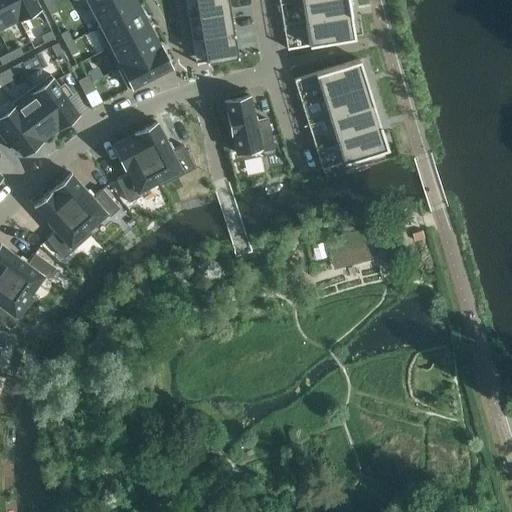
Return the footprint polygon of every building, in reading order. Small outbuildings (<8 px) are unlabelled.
[(0,0),(0,26),(18,17),(8,0),(0,0)] [(35,0),(8,0),(18,17),(39,6),(35,0)] [(51,0),(44,3),(50,14),(57,11),(51,0)] [(100,0),(91,5),(101,25),(96,27),(97,28),(138,6),(135,0),(100,0)] [(227,0),(195,0),(198,16),(229,10),(227,0)] [(300,0),(304,21),(350,13),(349,7),(351,7),(349,0),(300,0)] [(138,6),(97,28),(107,48),(149,26),(148,24),(145,20),(138,6)] [(229,10),(198,16),(202,38),(233,33),(229,10)] [(350,13),(304,21),(308,45),(354,37),(350,13)] [(149,26),(107,48),(118,68),(160,46),(159,45),(159,46),(152,33),(150,29),(149,26)] [(51,30),(41,35),(44,42),(55,37),(51,30)] [(67,30),(60,33),(65,44),(72,40),(67,30)] [(233,33),(202,38),(205,62),(211,61),(237,56),(233,33)] [(72,40),(65,44),(71,55),(78,51),(72,40)] [(58,42),(51,46),(56,56),(63,53),(58,42)] [(19,46),(9,52),(13,59),(23,53),(19,46)] [(160,46),(118,68),(129,89),(133,87),(171,67),(160,46)] [(9,52),(0,56),(0,61),(2,64),(13,59),(9,52)] [(37,54),(18,63),(24,76),(43,66),(37,54)] [(358,59),(314,72),(322,95),(366,81),(358,59)] [(18,63),(7,69),(11,76),(21,70),(18,63)] [(50,74),(31,88),(59,126),(78,112),(67,97),(72,94),(64,83),(59,86),(50,74)] [(88,75),(77,80),(81,87),(92,82),(88,75)] [(366,81),(322,95),(328,117),(372,103),(366,81)] [(92,82),(81,87),(85,94),(96,89),(92,82)] [(31,88),(12,102),(40,140),(41,139),(58,126),(58,127),(59,126),(31,88)] [(249,95),(224,100),(226,109),(225,109),(231,135),(231,134),(235,152),(260,146),(261,151),(274,148),(268,119),(255,122),(249,95)] [(14,106),(0,116),(0,125),(2,128),(0,129),(0,135),(5,143),(10,139),(21,154),(40,140),(12,102),(11,102),(14,106)] [(372,103),(328,117),(335,139),(379,125),(372,103)] [(157,122),(135,133),(161,185),(195,167),(183,145),(172,151),(157,122)] [(379,125),(335,139),(342,161),(387,148),(379,125)] [(118,142),(113,145),(128,174),(116,180),(128,202),(139,196),(137,191),(158,181),(160,185),(161,185),(135,133),(134,133),(134,134),(129,136),(117,142),(118,142)] [(71,173),(52,189),(91,233),(92,232),(89,228),(106,213),(109,216),(119,207),(103,189),(93,197),(85,187),(84,187),(71,173)] [(52,190),(34,206),(45,219),(47,221),(55,231),(46,239),(63,258),(91,233),(52,189),(52,190)] [(368,229),(330,239),(335,260),(374,250),(368,229)] [(0,243),(0,244),(0,274),(33,298),(33,297),(30,294),(43,275),(47,278),(55,267),(35,252),(27,263),(17,255),(0,243)] [(0,320),(11,328),(33,298),(0,274),(0,320)]
